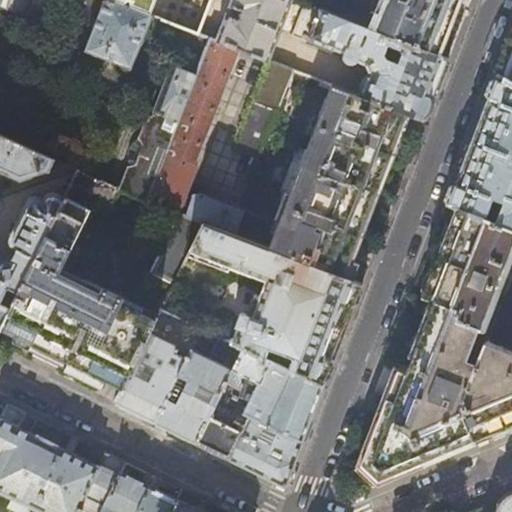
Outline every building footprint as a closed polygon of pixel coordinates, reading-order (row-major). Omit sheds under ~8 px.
[(88,22),(96,0),(78,0),(72,16),(88,22)] [(130,67),(150,14),(113,0),(102,0),(85,50),(130,67)] [(113,0),(150,14),(160,18),(184,28),(198,33),(210,0),(113,0)] [(293,0),(232,0),(231,6),(242,11),(239,18),(228,13),(217,40),(237,48),(270,61),(293,0)] [(387,0),(375,31),(439,56),(453,18),(460,0),(387,0)] [(448,59),(439,56),(375,31),(305,4),(293,36),(344,56),(343,60),(355,64),(357,61),(367,65),(370,71),(360,96),(406,113),(424,121),(433,99),(448,59)] [(147,201),(209,37),(198,33),(184,28),(167,70),(163,69),(148,106),(141,112),(144,116),(144,119),(138,137),(138,139),(134,142),(129,147),(127,155),(126,160),(127,167),(126,167),(119,189),(147,201)] [(68,36),(70,31),(67,29),(62,41),(67,43),(70,36),(68,36)] [(511,32),(496,73),(511,82),(511,32)] [(192,165),(237,48),(217,40),(209,37),(147,201),(179,214),(203,223),(267,248),(352,281),(359,263),(350,260),(359,235),(375,193),(300,164),(292,161),(281,188),(280,190),(276,191),(275,195),(277,202),(283,208),(275,226),(264,222),(265,219),(226,204),(227,200),(199,189),(197,194),(193,196),(192,199),(184,196),(196,167),(192,165)] [(27,58),(5,48),(0,59),(21,69),(27,58)] [(270,61),(255,102),(276,110),(277,110),(293,70),(270,61)] [(485,219),(493,198),(502,201),(495,222),(511,229),(511,82),(496,73),(473,134),(446,204),(457,208),(485,219)] [(332,85),(305,151),(297,148),(293,149),(291,154),(293,158),(292,161),(300,164),(375,193),(380,180),(406,113),(360,96),(332,85)] [(261,149),(276,110),(255,102),(254,101),(235,149),(252,156),(245,175),(250,176),(260,149),(261,149)] [(0,134),(0,171),(18,179),(47,171),(53,158),(0,134)] [(119,189),(76,169),(63,196),(18,290),(10,307),(0,328),(9,333),(102,379),(121,388),(148,333),(155,319),(119,301),(121,296),(104,287),(102,293),(58,271),(89,209),(93,211),(99,199),(111,204),(119,189)] [(0,328),(10,307),(0,300),(7,286),(8,286),(18,290),(63,196),(53,191),(50,191),(47,191),(43,194),(41,196),(37,194),(33,194),(30,195),(25,198),(8,234),(9,240),(10,243),(13,247),(16,249),(12,254),(0,255),(0,254),(0,328)] [(511,229),(495,222),(485,219),(457,208),(441,250),(423,297),(435,302),(459,311),(456,321),(476,329),(484,332),(511,260),(511,229)] [(185,261),(203,223),(179,214),(149,272),(173,284),(185,261)] [(267,248),(203,223),(185,261),(192,264),(197,256),(229,269),(231,266),(266,280),(260,294),(256,293),(248,313),(244,311),(241,313),(237,324),(238,326),(232,343),(243,348),(322,385),(335,352),(361,284),(352,281),(267,248)] [(463,363),(476,329),(456,321),(459,311),(435,302),(418,345),(407,375),(394,370),(374,421),(357,463),(378,485),(436,460),(474,444),(459,407),(474,367),(463,363)] [(176,346),(148,333),(121,388),(114,402),(134,411),(155,422),(170,392),(160,387),(168,372),(177,376),(185,360),(173,353),(176,346)] [(227,379),(243,348),(232,343),(219,337),(209,359),(190,350),(185,360),(177,376),(186,381),(182,390),(173,385),(170,392),(155,422),(174,431),(196,442),(217,400),(227,379)] [(511,349),(485,340),(474,367),(459,407),(474,444),(511,427),(511,349)] [(322,385),(243,348),(227,379),(232,381),(234,385),(238,388),(241,389),(246,389),(240,403),(237,402),(234,408),(301,441),(309,421),(322,385)] [(234,408),(217,400),(196,442),(241,464),(281,484),(283,483),(285,483),(291,468),(301,441),(234,408)] [(0,419),(0,490),(35,507),(36,511),(78,511),(85,499),(103,508),(120,471),(125,463),(112,456),(104,453),(98,466),(65,450),(30,432),(37,419),(27,414),(7,405),(0,419)] [(131,477),(120,471),(103,508),(100,511),(136,511),(149,486),(131,477)] [(162,492),(149,486),(136,511),(171,511),(178,500),(162,492)] [(511,511),(511,492),(510,494),(505,498),(501,503),(499,508),(498,511),(511,511)] [(203,511),(202,511),(178,500),(171,511),(203,511)]
